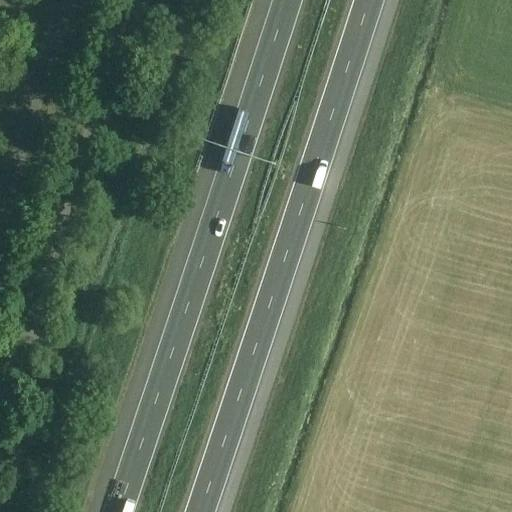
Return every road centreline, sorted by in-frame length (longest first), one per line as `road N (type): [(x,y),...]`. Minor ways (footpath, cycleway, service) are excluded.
road 1 (motorway): [(203,511),(370,0)]
road 2 (motorway): [(274,0),(107,511)]
